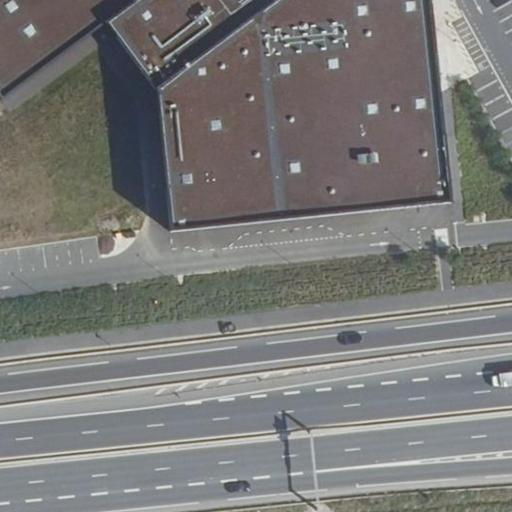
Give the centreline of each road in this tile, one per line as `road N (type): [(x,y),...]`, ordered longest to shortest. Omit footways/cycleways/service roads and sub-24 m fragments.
road 1 (trunk): [(511,322),(0,383)]
road 2 (trunk): [(511,386),(0,440)]
road 3 (trunk): [(0,491),(281,465)]
road 4 (trunk): [(281,465),(356,447),(511,433)]
road 5 (trunk): [(281,465),(351,476),(511,463)]
